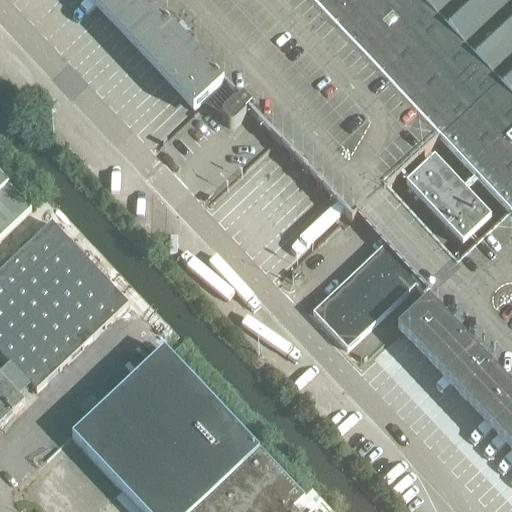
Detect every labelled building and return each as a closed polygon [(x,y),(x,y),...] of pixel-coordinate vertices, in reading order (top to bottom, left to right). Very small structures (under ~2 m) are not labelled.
[(511,0),(82,0),(194,118),(224,90),(225,91),(226,91),(235,100),(234,101),(239,105),(236,109),(234,108),(223,118),(222,119),(222,121),(222,123),(223,125),(227,130),(229,131),(231,132),(233,132),(235,131),(246,120),(245,119),(248,115),(258,126),(257,126),(280,149),(281,149),(290,158),(289,160),(293,164),(294,163),(304,173),(303,174),(307,179),(308,178),(317,187),(316,189),(321,193),(322,192),(331,202),(330,203),(335,207),(345,216),(344,218),(352,226),(439,144),(509,219),(456,269),(414,223),(313,318),(347,354),(415,290),(426,303),(395,332),(511,456),(511,0)] [(462,250),(491,223),(434,163),(406,189),(462,250)] [(0,242),(31,214),(8,189),(0,180),(0,242)] [(30,390),(35,396),(128,310),(52,227),(0,276),(0,430),(25,407),(19,400),(30,390)] [(304,504),(164,355),(72,442),(137,511),(325,511),(312,497),(304,504)]
